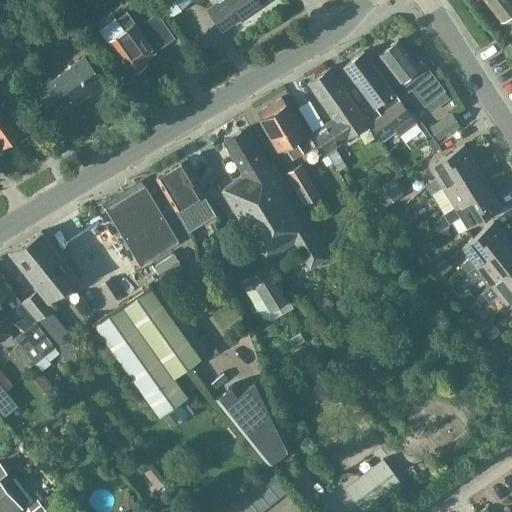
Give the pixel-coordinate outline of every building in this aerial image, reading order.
[(159,0),(170,15),(190,0),(159,0)] [(260,0),(221,0),(209,9),(223,29),(262,3),(260,0)] [(511,0),(484,0),(500,21),(511,11),(511,0)] [(115,17),(98,29),(107,42),(110,40),(133,73),(148,62),(145,59),(156,52),(128,12),(117,19),(115,17)] [(157,12),(144,21),(154,35),(167,26),(157,12)] [(511,40),(509,37),(500,44),(509,56),(511,54),(511,40)] [(398,40),(378,55),(399,82),(400,82),(407,92),(411,89),(424,106),(444,90),(424,63),(419,67),(398,40)] [(381,115),(370,123),(383,140),(396,130),(399,135),(416,122),(363,51),(344,66),(381,115)] [(94,97),(109,87),(86,55),(73,64),(73,65),(38,89),(57,116),(91,92),(94,97)] [(330,68),(308,83),(332,118),(311,132),(325,153),(368,123),(330,68)] [(0,77),(0,142),(2,145),(20,133),(4,110),(16,101),(0,77)] [(296,139),(305,134),(304,132),(302,133),(286,106),(288,105),(287,103),(285,104),(282,98),(258,112),(261,119),(259,120),(260,122),(261,121),(278,149),(284,147),(292,159),(302,153),(300,150),(302,148),(296,139)] [(437,138),(457,126),(450,115),(430,127),(437,138)] [(329,257),(323,247),(273,162),(267,165),(245,128),(223,141),(243,174),(232,180),(234,184),(222,191),(264,260),(295,241),(306,258),(313,254),(318,263),(329,257)] [(433,138),(427,142),(434,151),(440,147),(433,138)] [(431,195),(477,165),(464,145),(428,167),(435,179),(425,185),(431,195)] [(182,223),(200,212),(208,208),(193,182),(194,181),(183,162),(155,179),(182,223)] [(301,165),(286,174),(304,205),(320,195),(301,165)] [(444,214),(490,186),(477,165),(431,195),(444,214)] [(382,184),(371,191),(382,207),(393,200),(382,184)] [(158,253),(178,241),(145,185),(125,197),(158,253)] [(467,229),(503,207),(490,186),(444,214),(450,224),(459,217),(467,229)] [(139,265),(158,253),(125,197),(105,209),(139,265)] [(362,207),(344,218),(350,228),(368,218),(362,207)] [(413,234),(423,228),(417,219),(407,225),(413,234)] [(467,274),(508,242),(493,222),(460,249),(468,259),(460,265),(467,274)] [(423,228),(413,234),(418,243),(428,237),(423,228)] [(78,279),(41,233),(41,232),(9,251),(38,288),(22,301),(37,320),(36,321),(56,348),(73,369),(82,362),(63,340),(70,335),(50,310),(54,307),(51,302),(53,301),(51,299),(78,279)] [(482,293),(511,269),(511,246),(508,242),(467,274),(472,281),(480,275),(489,286),(482,292),(482,293)] [(99,253),(91,258),(100,273),(108,268),(99,253)] [(163,279),(182,267),(173,254),(154,266),(163,279)] [(450,266),(444,259),(436,266),(441,273),(450,266)] [(248,276),(239,282),(258,312),(259,311),(264,319),(271,320),(292,307),(287,299),(267,265),(248,276)] [(505,306),(511,300),(511,269),(482,293),(489,301),(496,295),(505,306)] [(12,289),(7,292),(0,283),(0,319),(1,321),(6,317),(23,330),(14,337),(20,344),(20,345),(31,358),(35,364),(37,363),(56,348),(36,321),(12,289)] [(172,426),(193,412),(183,398),(187,396),(173,376),(200,357),(148,284),(93,323),(109,345),(117,356),(159,415),(162,413),(172,426)] [(466,306),(475,299),(468,290),(459,297),(466,306)] [(471,313),(480,306),(475,299),(466,306),(471,313)] [(494,325),(486,332),(491,339),(499,332),(494,325)] [(21,365),(31,358),(20,345),(11,351),(21,365)] [(273,356),(293,404),(318,393),(297,346),(273,356)] [(214,398),(267,463),(289,447),(255,379),(236,395),(228,386),(214,398)] [(0,384),(0,410),(0,411),(4,415),(17,405),(0,384)] [(80,429),(73,429),(72,443),(80,443),(80,429)] [(15,479),(7,469),(0,460),(0,511),(17,511),(23,508),(6,486),(15,479)] [(272,471),(262,479),(278,499),(288,492),(272,471)] [(363,475),(345,490),(362,511),(369,511),(403,487),(392,474),(374,488),(363,475)] [(278,499),(262,479),(253,486),(269,507),(278,499)] [(253,486),(243,493),(257,511),(262,511),(269,507),(253,486)] [(257,511),(243,493),(234,501),(242,511),(257,511)] [(124,497),(125,511),(135,511),(133,496),(124,497)] [(40,511),(44,509),(38,500),(29,507),(32,511),(40,511)] [(242,511),(234,501),(224,508),(227,511),(242,511)]
